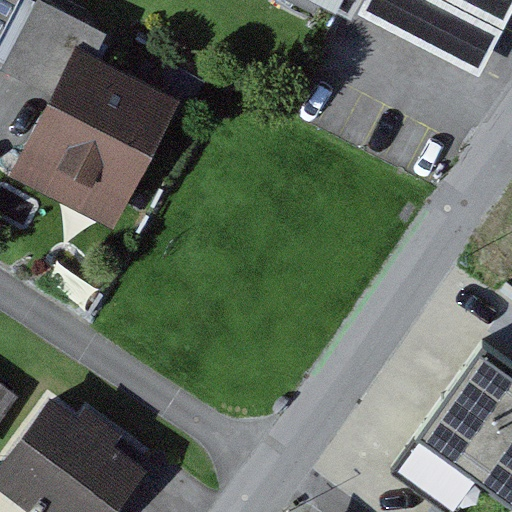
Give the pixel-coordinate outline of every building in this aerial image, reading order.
[(0,0),(0,56),(2,57),(30,3),(24,0),(0,0)] [(329,0),(347,9),(351,0),(329,0)] [(511,28),(511,0),(381,0),(379,5),(492,65),(511,28)] [(167,92),(84,49),(18,176),(101,219),(167,92)] [(511,460),(511,337),(484,316),(445,366),(431,356),(379,424),(480,501),(511,460)] [(0,419),(17,396),(0,383),(0,419)] [(118,511),(158,461),(64,389),(0,472),(0,473),(50,511),(118,511)]
